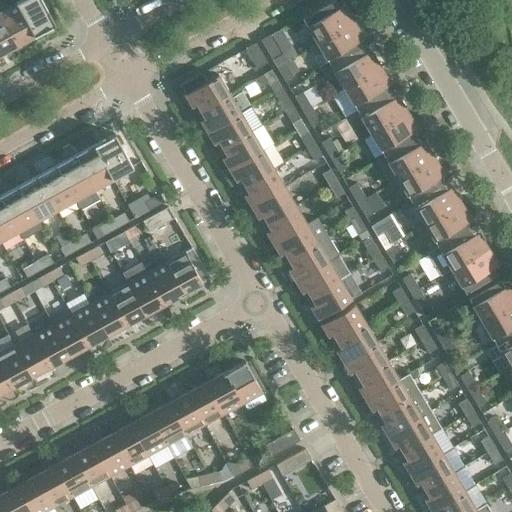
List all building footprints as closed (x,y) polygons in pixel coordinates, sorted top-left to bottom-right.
[(19,0),(16,2),(17,4),(18,4),(35,35),(55,24),(41,0),(19,0)] [(338,7),(334,0),(332,0),(302,17),(316,42),(353,20),(343,4),(338,7)] [(18,4),(17,4),(0,13),(0,16),(16,46),(35,35),(18,4)] [(0,54),(16,46),(0,16),(0,54)] [(362,37),(353,20),(316,42),(330,65),(361,46),(358,40),(362,37)] [(282,54),(271,34),(260,40),(272,60),(282,54)] [(267,62),(255,43),(244,48),(256,68),(267,62)] [(365,52),(361,46),(330,65),(343,87),(380,66),(370,49),(365,52)] [(284,61),(276,66),(285,81),(293,76),(284,61)] [(389,82),(380,66),(343,87),(357,110),(388,91),(385,85),(389,82)] [(278,81),(271,69),(262,74),(269,86),(278,81)] [(206,81),(201,72),(179,84),(192,106),(196,104),(200,111),(229,93),(218,74),(206,81)] [(239,87),(229,93),(200,111),(204,118),(200,120),(207,132),(240,112),(250,106),(239,87)] [(392,97),(388,91),(357,110),(370,133),(406,111),(397,95),(392,97)] [(302,92),(294,97),(303,111),(311,106),(302,92)] [(293,106),(286,94),(277,99),(284,111),(293,106)] [(300,118),(293,106),(284,111),(291,123),(300,118)] [(320,121),(311,106),(303,111),(311,126),(320,121)] [(416,128),(406,111),(370,133),(384,155),(415,137),(411,131),(416,128)] [(251,131),(240,112),(207,132),(214,143),(218,141),(222,148),(251,131)] [(262,149),(251,131),(222,148),(226,155),(222,157),(229,169),(262,149)] [(315,143),(308,131),(299,136),(306,148),(315,143)] [(114,133),(94,144),(113,178),(133,167),(114,133)] [(329,137),(321,142),(330,157),(338,152),(329,137)] [(419,143),(415,137),(384,155),(397,178),(433,157),(424,140),(419,143)] [(322,155),(315,143),(306,148),(313,160),(322,155)] [(113,178),(94,144),(75,154),(94,188),(113,178)] [(273,168),(262,149),(229,169),(236,180),(240,178),(244,185),(273,168)] [(347,167),(338,152),(330,157),(338,172),(347,167)] [(100,199),(94,188),(75,154),(56,165),(75,198),(81,209),(82,208),(81,205),(96,197),(98,200),(100,199)] [(443,173),(433,157),(397,178),(411,201),(442,182),(438,176),(443,173)] [(75,198),(56,165),(37,175),(56,209),(75,198)] [(284,186),(273,168),(244,185),(248,192),(244,195),(251,206),(284,186)] [(321,173),(328,185),(337,180),(330,169),(321,173)] [(56,209),(37,175),(19,185),(37,219),(56,209)] [(344,192),(337,180),(328,185),(335,197),(344,192)] [(356,182),(348,187),(357,202),(365,197),(356,182)] [(446,188),(442,182),(411,201),(424,223),(460,202),(451,186),(446,188)] [(41,226),(37,219),(19,185),(0,195),(0,196),(18,230),(22,236),(41,226)] [(295,205),(284,186),(251,206),(258,217),(262,215),(266,222),(295,205)] [(164,202),(159,192),(146,199),(151,209),(164,202)] [(0,239),(18,230),(0,196),(0,239)] [(374,212),(365,197),(357,202),(365,217),(374,212)] [(470,219),(460,202),(424,223),(438,246),(469,228),(465,221),(470,219)] [(306,223),(295,205),(266,222),(270,229),(266,232),(273,243),(306,223)] [(174,217),(168,206),(143,220),(149,231),(174,217)] [(343,211),(350,222),(359,218),(352,206),(343,211)] [(122,212),(110,219),(116,228),(127,222),(122,212)] [(317,218),(307,224),(306,223),(273,243),(280,255),(284,252),(288,259),(328,236),(317,218)] [(366,229),(359,218),(350,222),(357,234),(366,229)] [(116,228),(110,219),(99,225),(104,234),(116,228)] [(139,233),(134,225),(124,231),(128,239),(139,233)] [(383,228),(375,233),(383,248),(392,243),(383,228)] [(473,234),(469,228),(438,246),(451,269),(487,247),(477,231),(473,234)] [(128,239),(124,231),(113,236),(117,245),(128,239)] [(84,233),(73,239),(78,249),(89,242),(84,233)] [(339,255),(328,236),(288,259),(292,266),(288,269),(295,280),(339,255)] [(78,249),(73,239),(61,246),(66,255),(78,249)] [(365,248),(372,260),(381,255),(374,243),(365,248)] [(400,258),(392,243),(383,248),(392,262),(400,258)] [(101,254),(96,245),(86,251),(90,260),(101,254)] [(210,277),(192,247),(165,262),(183,294),(202,283),(202,282),(210,277)] [(497,264),(487,247),(451,269),(465,292),(496,274),(492,267),(497,264)] [(90,260),(86,251),(75,257),(80,265),(90,260)] [(46,254),(35,260),(40,270),(52,263),(46,254)] [(350,273),(339,255),(295,280),(302,292),(306,289),(310,296),(339,279),(350,273)] [(388,267),(381,255),(372,260),(379,271),(388,267)] [(40,270),(35,260),(23,266),(28,276),(40,270)] [(122,272),(127,283),(145,315),(164,304),(146,272),(141,262),(122,272)] [(183,294),(165,262),(146,272),(164,304),(183,294)] [(63,275),(58,266),(48,272),(52,280),(63,275)] [(52,280),(48,272),(37,278),(42,286),(52,280)] [(410,273),(402,278),(410,293),(419,288),(410,273)] [(3,277),(0,278),(0,291),(8,287),(3,277)] [(351,298),(339,279),(310,296),(315,304),(310,306),(318,318),(351,298)] [(504,286),(499,279),(468,298),(482,321),(511,303),(511,289),(508,283),(504,286)] [(145,315),(127,283),(108,293),(126,325),(145,315)] [(25,295),(21,287),(10,293),(14,301),(25,295)] [(391,292),(398,303),(407,299),(400,287),(391,292)] [(427,303),(419,288),(410,293),(419,308),(427,303)] [(14,301),(10,293),(0,298),(0,300),(4,307),(14,301)] [(126,325),(108,293),(89,303),(107,335),(126,325)] [(414,310),(407,299),(398,303),(405,315),(414,310)] [(107,335),(89,303),(70,314),(88,346),(107,335)] [(511,303),(482,321),(495,344),(511,333),(511,303)] [(365,323),(354,304),(321,324),(328,336),(332,333),(336,340),(365,323)] [(88,346),(70,314),(52,324),(69,356),(88,346)] [(376,342),(365,323),(336,340),(341,347),(336,350),(343,361),(376,342)] [(69,356),(52,324),(33,334),(50,366),(69,356)] [(413,329),(420,341),(429,336),(422,324),(413,329)] [(441,325),(432,330),(441,345),(449,340),(441,325)] [(511,333),(495,344),(509,366),(511,364),(511,333)] [(50,366),(33,334),(14,345),(31,377),(50,366)] [(436,348),(429,336),(420,341),(427,352),(436,348)] [(458,355),(449,340),(441,345),(450,360),(458,355)] [(387,360),(376,342),(343,361),(350,373),(354,370),(358,377),(387,360)] [(31,377),(14,345),(0,352),(0,364),(12,387),(31,377)] [(245,360),(225,371),(243,403),(265,391),(254,372),(252,373),(245,360)] [(398,379),(387,360),(358,377),(363,385),(358,387),(365,398),(398,379)] [(435,366),(442,378),(451,373),(444,361),(435,366)] [(0,393),(12,387),(0,364),(0,393)] [(243,403),(225,371),(206,382),(224,414),(243,403)] [(468,371),(459,376),(468,391),(476,386),(468,371)] [(409,373),(398,379),(365,398),(372,410),(376,407),(380,415),(420,391),(409,373)] [(458,385),(451,373),(442,378),(450,390),(458,385)] [(224,414),(206,382),(187,392),(205,424),(224,414)] [(485,400),(476,386),(468,391),(477,405),(485,400)] [(431,410),(420,391),(380,415),(385,422),(380,424),(387,436),(431,410)] [(205,424),(187,392),(168,402),(186,434),(205,424)] [(457,403),(464,415),(473,410),(466,398),(457,403)] [(186,434),(168,402),(149,413),(167,445),(186,434)] [(442,428),(431,410),(387,436),(394,447),(398,445),(402,452),(431,435),(442,428)] [(480,422),(473,410),(464,415),(472,427),(480,422)] [(167,445),(149,413),(130,423),(148,455),(167,445)] [(495,416),(486,421),(495,436),(503,431),(495,416)] [(148,455),(130,423),(111,433),(129,465),(148,455)] [(300,440),(294,429),(287,432),(265,444),(271,455),(293,443),(300,440)] [(511,445),(503,431),(495,436),(504,451),(511,445)] [(129,465),(111,433),(92,444),(110,476),(129,465)] [(442,453),(431,435),(402,452),(407,459),(402,461),(409,473),(442,453)] [(479,440),(487,452),(495,447),(488,435),(479,440)] [(110,476),(92,444),(73,454),(91,486),(110,476)] [(502,459),(495,447),(487,452),(494,464),(502,459)] [(312,459),(305,448),(276,464),(282,475),(312,459)] [(258,452),(248,457),(252,466),(263,460),(258,452)] [(453,472),(442,453),(409,473),(416,484),(420,482),(424,489),(453,472)] [(91,486),(73,454),(54,464),(72,497),(91,486)] [(252,466),(248,457),(237,463),(241,472),(252,466)] [(72,497),(54,464),(35,475),(53,507),(72,497)] [(272,477),(268,469),(257,475),(261,483),(272,477)] [(219,472),(208,474),(210,484),(221,481),(219,472)] [(464,490),(453,472),(424,489),(429,496),(424,498),(431,510),(464,490)] [(502,477),(509,489),(511,487),(511,476),(510,472),(502,477)] [(210,484),(208,474),(196,477),(198,486),(210,484)] [(43,511),(53,507),(35,475),(17,485),(31,511),(43,511)] [(261,483),(257,475),(246,480),(251,489),(261,483)] [(176,482),(165,487),(168,496),(180,491),(176,482)] [(31,511),(17,485),(0,494),(0,499),(6,511),(31,511)] [(168,496),(165,487),(154,491),(157,500),(168,496)] [(470,511),(475,509),(464,490),(431,510),(432,511),(470,511)] [(234,499),(227,492),(219,501),(226,507),(234,499)] [(136,499),(126,505),(129,511),(132,511),(141,507),(136,499)] [(342,511),(335,499),(312,511),(342,511)] [(221,511),(226,507),(219,501),(210,509),(212,511),(221,511)] [(491,511),(486,503),(475,509),(470,511),(491,511)]
